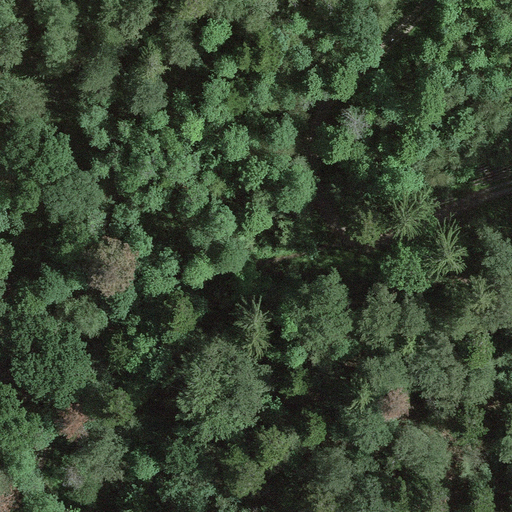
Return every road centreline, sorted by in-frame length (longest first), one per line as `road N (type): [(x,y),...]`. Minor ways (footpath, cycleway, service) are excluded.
road 1 (track): [(0,334),(76,317),(182,275),(372,232)]
road 2 (track): [(372,232),(345,222),(320,194),(315,132),(327,106),(435,0)]
road 3 (track): [(511,186),(372,232)]
